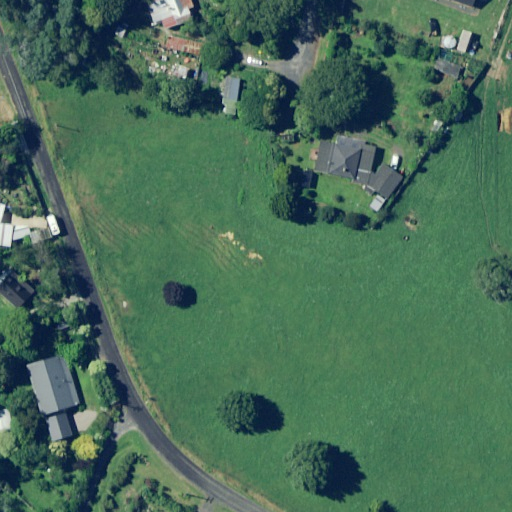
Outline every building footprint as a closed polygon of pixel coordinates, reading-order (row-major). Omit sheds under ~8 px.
[(190,0),(151,0),(146,2),(153,25),(194,12),(190,0)] [(206,44),(168,36),(165,48),(203,56),(206,44)] [(460,68),(439,58),(434,69),(456,79),(460,68)] [(240,79),(226,77),(221,105),(226,105),(225,114),(234,115),(240,79)] [(372,196),(375,191),(387,199),(401,178),(382,165),(377,173),(356,169),(362,142),(337,137),(335,145),(320,141),(314,171),(352,179),(351,183),(365,186),(362,190),(372,196)] [(313,172),(303,171),(301,182),(311,184),(313,172)] [(385,201),(377,195),(369,207),(377,213),(385,201)] [(27,285),(11,271),(0,283),(0,294),(17,310),(32,293),(26,287),(27,285)] [(62,365),(59,356),(26,365),(40,416),(78,406),(67,364),(62,365)] [(9,409),(0,410),(0,436),(13,434),(9,409)]
